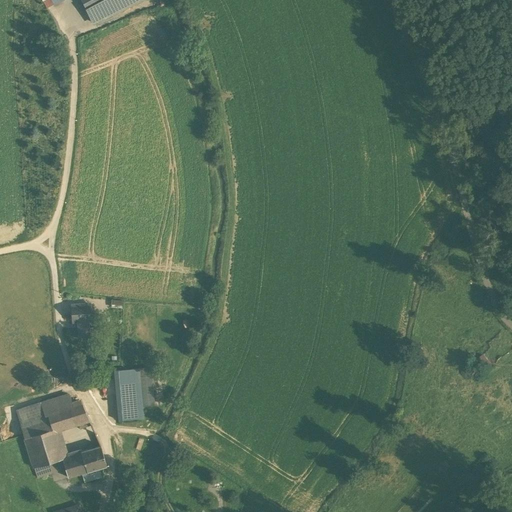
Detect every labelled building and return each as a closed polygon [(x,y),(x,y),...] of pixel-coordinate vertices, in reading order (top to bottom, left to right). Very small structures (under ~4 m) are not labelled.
[(80,0),(86,11),(95,6),(106,0),(80,0)] [(120,11),(140,0),(106,0),(86,11),(92,23),(120,11)] [(90,304),(71,306),(72,322),(77,322),(78,337),(79,337),(79,334),(91,333),(91,336),(92,336),(91,325),(90,311),(90,304)] [(95,310),(90,311),(91,325),(102,324),(102,316),(95,316),(95,310)] [(482,368),(490,363),(483,354),(475,359),(482,368)] [(139,369),(114,371),(117,422),(143,419),(139,369)] [(73,407),(69,395),(17,413),(24,437),(56,428),(56,429),(58,428),(77,423),(82,421),(89,419),(82,404),(73,407)] [(89,419),(82,421),(85,428),(92,425),(89,419)] [(82,421),(77,423),(79,430),(85,428),(82,421)] [(56,428),(24,437),(34,468),(48,464),(62,459),(67,458),(65,452),(63,452),(57,431),(59,430),(58,428),(56,429),(56,428)] [(95,445),(89,435),(84,438),(90,448),(95,445)] [(101,447),(81,453),(86,472),(89,472),(90,474),(95,472),(95,470),(107,466),(101,447)] [(67,458),(62,459),(68,478),(86,472),(81,453),(67,458)] [(464,454),(457,461),(464,467),(472,460),(464,454)] [(48,464),(34,468),(37,478),(51,473),(48,464)]
